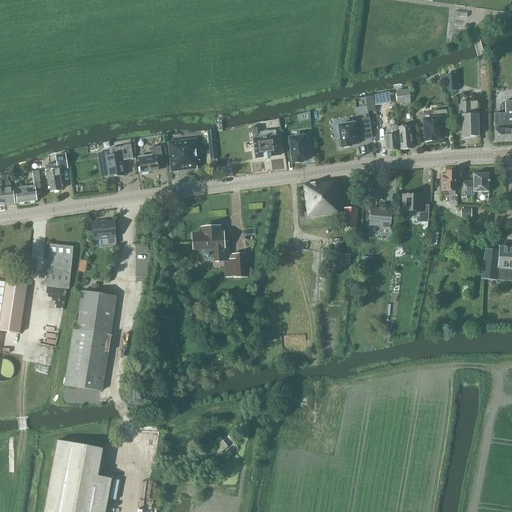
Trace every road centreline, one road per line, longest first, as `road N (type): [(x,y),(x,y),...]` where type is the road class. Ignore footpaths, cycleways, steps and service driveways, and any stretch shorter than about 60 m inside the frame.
road 1 (tertiary): [(0,219),(511,155)]
road 2 (track): [(126,511),(139,445),(112,383),(128,275),(123,201)]
